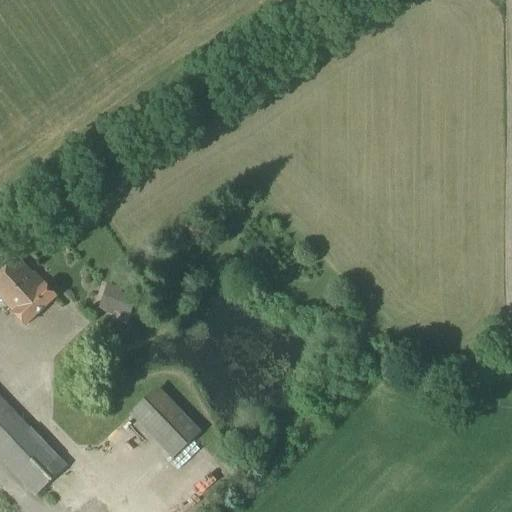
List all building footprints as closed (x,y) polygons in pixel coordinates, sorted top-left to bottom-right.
[(32,277),(16,260),(0,274),(0,298),(14,314),(13,314),(25,327),(57,298),(45,285),(44,286),(34,275),(32,277)] [(130,318),(136,299),(121,294),(123,290),(107,284),(98,311),(113,317),(115,312),(130,318)] [(0,371),(19,388),(38,367),(0,333),(0,371)] [(173,461),(201,433),(158,388),(129,415),(173,461)] [(0,457),(37,497),(67,470),(0,399),(0,457)]
